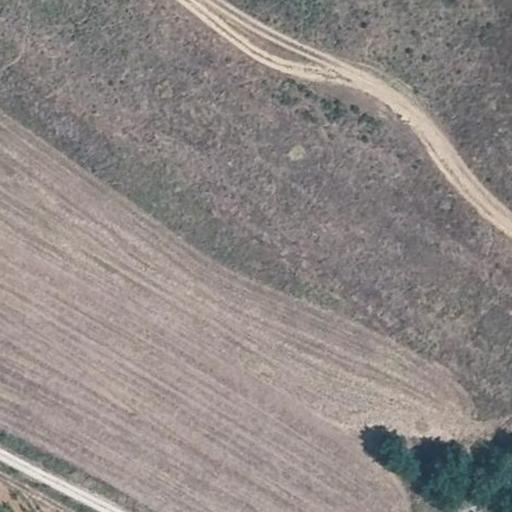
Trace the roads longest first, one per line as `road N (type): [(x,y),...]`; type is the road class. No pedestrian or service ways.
road 1 (track): [(511,231),(189,0)]
road 2 (unclassified): [(0,454),(113,511)]
